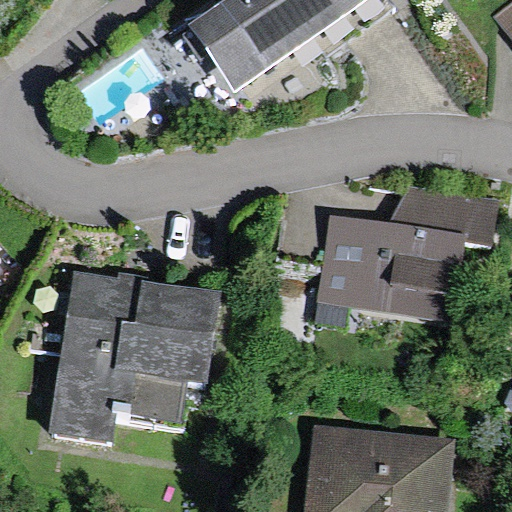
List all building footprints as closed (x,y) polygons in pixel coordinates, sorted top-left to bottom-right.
[(363,0),(226,0),(192,23),(237,88),(363,0)] [(511,8),(498,18),(511,38),(511,8)] [(328,224),(318,307),(436,322),(445,248),(482,252),(488,210),(397,199),(393,232),(328,224)] [(0,243),(0,281),(18,265),(0,243)] [(208,306),(68,285),(44,443),(103,452),(107,424),(138,430),(169,433),(175,390),(195,393),(208,306)] [(449,511),(457,437),(312,422),(302,511),(449,511)] [(138,430),(128,511),(208,511),(218,440),(138,430)]
